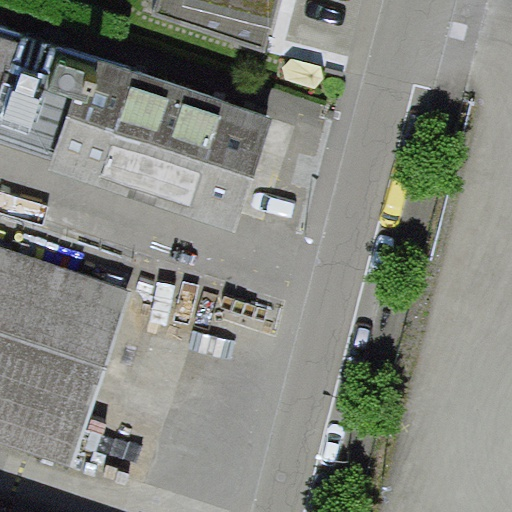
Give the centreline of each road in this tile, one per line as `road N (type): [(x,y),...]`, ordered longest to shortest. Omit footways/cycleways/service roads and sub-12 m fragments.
road 1 (residential): [(294,511),(426,0)]
road 2 (unknown): [(503,511),(488,483),(476,411),(483,352),(511,291)]
road 3 (unknown): [(182,511),(0,453)]
